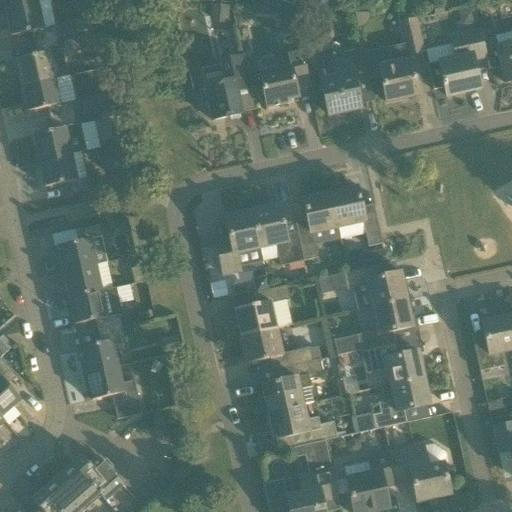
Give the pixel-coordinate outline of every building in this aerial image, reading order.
[(2,0),(5,11),(36,4),(35,0),(2,0)] [(472,0),(469,1),(468,5),(471,9),(476,8),(477,3),(474,0),(472,0)] [(11,37),(31,33),(33,44),(57,39),(54,26),(42,29),(36,4),(5,11),(11,37)] [(210,23),(227,25),(228,6),(211,5),(210,23)] [(476,23),(474,9),(460,11),(462,25),(476,23)] [(91,17),(54,26),(57,39),(94,30),(91,17)] [(380,78),(386,104),(418,96),(409,59),(424,56),(416,20),(397,24),(402,45),(362,54),(368,80),(380,78)] [(297,44),(294,28),(281,30),(284,47),(297,44)] [(102,31),(91,33),(93,43),(104,41),(102,31)] [(433,91),(444,89),(446,97),(479,90),(472,60),(486,57),(483,43),(480,32),(452,38),(457,59),(438,63),(427,66),(433,91)] [(22,86),(53,80),(47,54),(59,51),(57,39),(33,44),(36,56),(16,60),(22,86)] [(511,43),(497,47),(495,40),(483,43),(486,57),(489,71),(501,68),(504,84),(511,82),(511,43)] [(282,69),(258,74),(266,109),(286,104),(285,101),(297,99),(295,90),(308,88),(299,49),(278,54),(282,69)] [(335,78),(320,81),(327,117),(360,110),(354,83),(368,80),(362,54),(362,50),(341,54),(343,62),(332,64),(335,78)] [(203,105),(208,103),(212,122),(241,115),(235,91),(248,88),(249,90),(250,90),(242,57),(221,62),(225,83),(204,88),(205,92),(200,93),(203,105)] [(28,113),(47,108),(50,120),(74,115),(71,103),(73,102),(68,78),(53,81),(53,80),(22,86),(28,113)] [(96,110),(74,115),(76,126),(80,126),(98,122),(96,110)] [(39,162),(70,155),(86,152),(82,136),(78,135),(74,115),(50,120),(52,132),(33,136),(39,162)] [(70,155),(39,162),(45,189),(64,184),(67,196),(90,191),(88,179),(76,182),(70,155)] [(330,195),(337,228),(362,222),(368,248),(381,245),(373,206),(361,208),(357,189),(330,195)] [(337,228),(330,195),(302,201),(306,221),(295,223),(304,262),(307,262),(316,259),(317,259),(314,246),(339,240),(337,228)] [(295,223),(283,226),(278,206),(251,212),(260,249),(275,246),(280,268),(304,262),(295,223)] [(260,249),(251,212),(224,218),(230,244),(216,246),(222,276),(240,272),(239,268),(262,262),(259,249),(260,249)] [(58,247),(64,273),(97,266),(91,243),(101,240),(98,226),(75,231),(77,243),(58,247)] [(382,250),(372,252),(375,266),(387,263),(384,250),(382,250)] [(100,293),(102,292),(97,266),(64,273),(69,300),(100,293)] [(134,285),(146,282),(143,266),(131,269),(134,285)] [(353,294),(357,312),(372,309),(372,308),(406,301),(400,273),(381,278),(378,266),(343,274),(346,289),(351,288),(353,294)] [(343,274),(317,280),(320,295),(346,289),(343,274)] [(266,276),(251,280),(255,294),(270,290),(266,276)] [(250,295),(252,306),(234,310),(240,338),(276,330),(270,305),(286,302),(289,301),(286,287),(270,290),(255,294),(250,295)] [(75,326),(95,321),(97,333),(120,328),(118,316),(106,319),(100,293),(69,300),(75,326)] [(360,352),(395,344),(392,333),(412,328),(406,301),(372,308),(372,309),(377,331),(357,336),(360,352)] [(479,372),(503,367),(500,354),(511,351),(511,336),(508,317),(481,323),(483,332),(471,335),(479,372)] [(97,333),(100,344),(80,349),(86,375),(117,368),(112,342),(123,340),(120,328),(97,333)] [(286,368),(314,362),(310,348),(281,355),(276,331),(276,330),(240,338),(246,365),(270,360),(272,371),(286,368)] [(176,336),(160,340),(163,354),(179,350),(176,336)] [(11,348),(2,337),(0,339),(0,351),(4,355),(11,348)] [(390,386),(423,379),(417,351),(397,356),(395,344),(360,352),(366,376),(386,371),(390,386)] [(0,418),(20,401),(7,386),(16,378),(0,359),(0,418)] [(154,361),(150,368),(158,373),(162,366),(154,361)] [(289,380),(288,380),(270,384),(261,386),(267,414),(302,406),(312,404),(309,389),(311,388),(309,380),(323,377),(319,361),(314,362),(286,368),(289,380)] [(134,382),(121,384),(117,368),(86,375),(92,401),(111,397),(117,421),(141,415),(134,382)] [(342,379),(345,395),(351,394),(348,378),(342,379)] [(336,380),(339,397),(345,395),(342,379),(336,380)] [(408,424),(405,411),(429,405),(423,379),(390,386),(393,401),(378,405),(380,415),(372,417),(371,413),(350,418),(354,435),(375,430),(375,431),(408,424)] [(502,401),(487,404),(489,412),(503,409),(502,401)] [(278,451),(278,452),(278,453),(292,450),(303,447),(325,442),(337,440),(333,424),(319,427),(318,419),(306,421),(302,406),(267,414),(273,441),(300,435),(303,446),(279,452),(279,451),(278,451)] [(506,425),(492,428),(497,454),(509,452),(511,464),(511,430),(508,432),(506,425)] [(325,442),(303,447),(292,450),(294,458),(305,455),(309,476),(299,478),(303,497),(286,500),(288,507),(281,508),(281,511),(323,511),(324,511),(339,509),(325,442)] [(423,447),(389,454),(396,486),(411,482),(416,504),(449,496),(442,464),(428,468),(423,447)] [(500,454),(503,480),(511,479),(508,453),(500,454)] [(368,463),(343,468),(352,511),(377,511),(388,510),(384,488),(396,486),(389,454),(367,459),(368,463)] [(97,494),(104,502),(122,486),(97,458),(89,465),(82,457),(57,479),(82,508),(97,494)] [(76,511),(82,508),(57,479),(32,502),(38,509),(34,511),(76,511)] [(344,480),(335,482),(338,495),(347,493),(344,480)]
